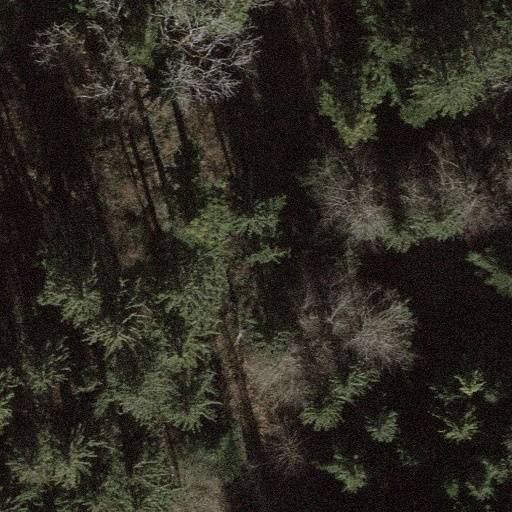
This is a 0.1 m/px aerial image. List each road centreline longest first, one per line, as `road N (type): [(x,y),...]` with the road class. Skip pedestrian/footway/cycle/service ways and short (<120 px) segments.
road 1 (track): [(511,124),(466,145),(362,136),(191,0)]
road 2 (track): [(0,179),(88,345),(78,459),(56,511)]
